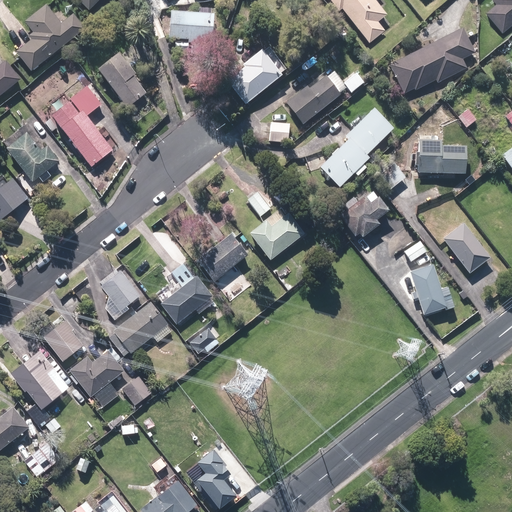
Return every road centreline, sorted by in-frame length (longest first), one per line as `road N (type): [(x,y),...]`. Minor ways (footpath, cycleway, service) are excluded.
road 1 (tertiary): [(511,324),(277,511)]
road 2 (residential): [(0,313),(130,210),(201,136)]
